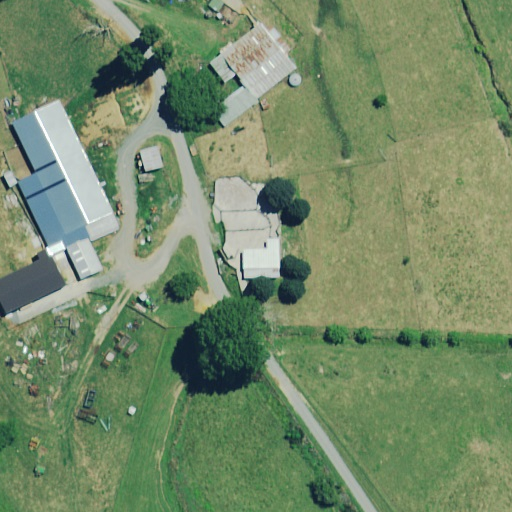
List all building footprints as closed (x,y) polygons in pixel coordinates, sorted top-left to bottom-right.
[(211,112),(224,129),(258,104),(256,101),(296,70),(287,59),(293,55),(284,43),(278,47),(274,42),(280,38),(272,27),(266,32),(259,21),(253,26),(255,29),(232,46),(231,44),(219,53),(220,56),(209,65),(223,84),(237,74),(245,85),(211,112)] [(67,120),(59,103),(13,125),(65,236),(84,227),(91,241),(119,228),(81,150),(93,144),(95,148),(101,145),(99,141),(102,140),(149,117),(135,87),(87,110),(67,120)] [(163,168),(157,148),(141,152),(146,173),(163,168)] [(10,171),(2,175),(10,189),(18,185),(10,171)] [(102,271),(87,239),(66,249),(82,281),(102,271)] [(279,240),(267,240),(267,250),(243,250),(244,279),(280,279),(280,269),(279,240)] [(109,285),(103,276),(82,288),(87,297),(109,285)]
